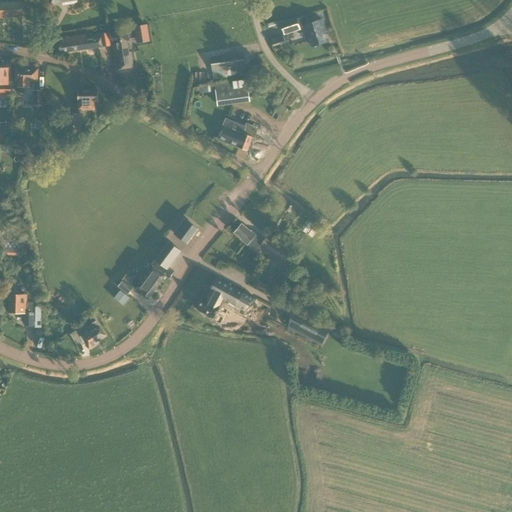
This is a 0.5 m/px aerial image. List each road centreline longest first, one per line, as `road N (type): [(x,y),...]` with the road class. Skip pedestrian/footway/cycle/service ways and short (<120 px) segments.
road 1 (tertiary): [(0,348),(76,366),(118,352),(153,319),(260,173)]
road 2 (unclassified): [(260,173),(89,74),(0,50)]
road 3 (tertiary): [(316,100),(368,68),(476,38),(511,14)]
road 4 (residential): [(316,100),(272,63),(250,0)]
